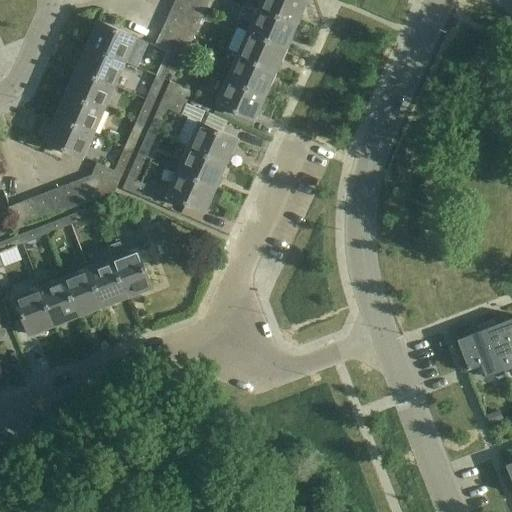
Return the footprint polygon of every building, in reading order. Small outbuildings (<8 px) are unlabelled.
[(175,0),(174,0),(170,12),(191,21),(196,9),(175,0)] [(175,0),(196,9),(197,8),(200,0),(175,0)] [(262,0),(259,6),(298,23),(308,0),(262,0)] [(259,6),(249,31),(287,48),(298,23),(259,6)] [(170,12),(165,23),(186,32),(191,21),(170,12)] [(191,21),(186,32),(194,36),(202,18),(194,15),(191,21)] [(98,20),(87,44),(126,62),(137,37),(98,20)] [(186,32),(165,23),(160,35),(181,44),(186,32)] [(249,31),(238,55),(276,72),(287,48),(249,31)] [(176,56),(175,56),(184,60),(194,36),(186,32),(181,44),(176,56)] [(155,46),(167,52),(176,56),(181,44),(160,35),(155,46)] [(87,44),(77,68),(115,86),(126,62),(87,44)] [(167,52),(160,69),(168,73),(175,56),(176,56),(167,52)] [(238,55),(227,79),(265,96),(276,72),(238,55)] [(168,73),(168,74),(173,76),(176,77),(184,60),(175,56),(168,73)] [(77,68),(66,92),(105,110),(115,86),(77,68)] [(157,75),(150,92),(158,96),(165,79),(157,75)] [(255,120),(265,96),(227,79),(216,103),(255,120)] [(191,91),(171,81),(166,93),(186,102),(191,91)] [(66,92),(55,117),(94,134),(105,110),(66,92)] [(166,93),(165,95),(164,96),(160,105),(181,114),(186,102),(166,93)] [(146,99),(139,117),(147,120),(155,103),(146,99)] [(157,112),(150,129),(158,133),(166,115),(157,112)] [(44,141),(83,158),(94,134),(55,117),(44,141)] [(188,117),(178,141),(188,146),(227,163),(238,139),(199,122),(188,117)] [(136,124),(128,141),(136,144),(144,127),(136,124)] [(146,136),(139,153),(147,157),(155,140),(146,136)] [(188,146),(177,171),(216,188),(227,163),(188,146)] [(125,148),(117,165),(125,169),(133,151),(125,148)] [(136,159),(123,189),(145,199),(150,186),(137,180),(145,163),(136,159)] [(96,163),(91,176),(117,187),(123,175),(96,163)] [(205,212),(216,188),(177,171),(166,195),(205,212)] [(117,187),(91,176),(70,183),(79,206),(115,192),(117,187)] [(66,211),(79,206),(70,183),(58,188),(66,211)] [(54,215),(66,211),(58,188),(46,193),(54,215)] [(42,220),(54,215),(46,193),(33,198),(42,220)] [(113,208),(122,212),(128,199),(120,196),(94,206),(97,215),(113,208)] [(30,225),(42,220),(33,198),(21,202),(30,225)] [(122,212),(136,219),(142,206),(128,199),(122,212)] [(9,207),(14,221),(17,229),(30,225),(21,202),(9,207)] [(86,209),(69,216),(72,224),(90,218),(86,209)] [(62,219),(44,225),(47,234),(65,227),(62,219)] [(14,221),(0,226),(0,236),(17,229),(14,221)] [(37,228),(19,235),(23,243),(40,237),(37,228)] [(13,237),(0,242),(0,251),(17,246),(13,237)] [(109,248),(113,257),(128,297),(153,287),(138,248),(126,252),(123,242),(109,248)] [(113,257),(88,267),(104,306),(128,297),(113,257)] [(88,267),(64,277),(79,316),(104,306),(88,267)] [(64,277),(39,286),(54,326),(79,316),(64,277)] [(29,335),(54,326),(39,286),(14,296),(29,335)] [(495,317),(485,321),(504,369),(511,366),(511,317),(497,323),(495,317)] [(485,377),(504,369),(485,321),(475,325),(478,331),(457,339),(469,369),(481,364),(485,377)] [(500,420),(496,412),(487,415),(490,424),(500,420)]
